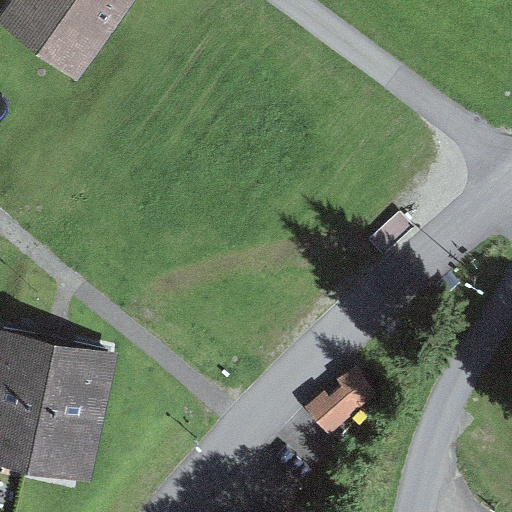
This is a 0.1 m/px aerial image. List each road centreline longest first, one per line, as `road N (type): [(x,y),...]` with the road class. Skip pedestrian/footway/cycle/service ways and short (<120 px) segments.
road 1 (residential): [(182,511),(249,435),(511,181)]
road 2 (residential): [(279,0),(511,170)]
road 3 (unclassified): [(511,290),(431,437),(413,511)]
